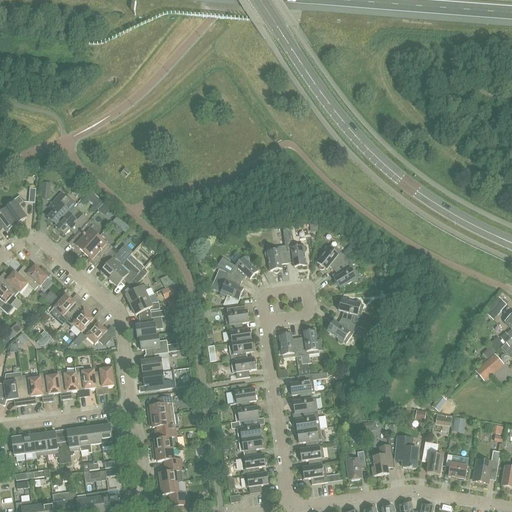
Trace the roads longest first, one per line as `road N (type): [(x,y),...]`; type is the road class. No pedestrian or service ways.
road 1 (secondary): [(474,225),(408,185),(351,131),(259,0)]
road 2 (residential): [(511,507),(410,490),(291,508)]
road 3 (residential): [(131,409),(113,305),(33,239)]
road 4 (residential): [(265,322),(291,508)]
road 5 (motorway): [(336,0),(511,13)]
road 6 (residential): [(0,428),(131,409)]
road 7 (residential): [(265,322),(304,317),(308,293),(267,292),(262,303)]
